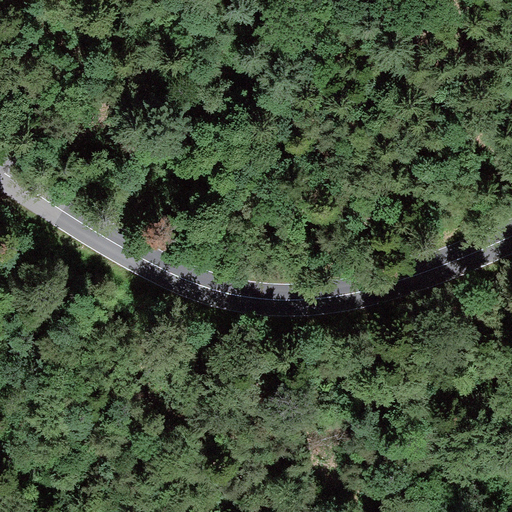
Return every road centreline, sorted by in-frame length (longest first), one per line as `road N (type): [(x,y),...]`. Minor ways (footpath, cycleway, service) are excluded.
road 1 (tertiary): [(511,234),(372,288),(303,299),(235,295),(156,266),(0,170)]
road 2 (track): [(312,0),(183,126),(101,234)]
